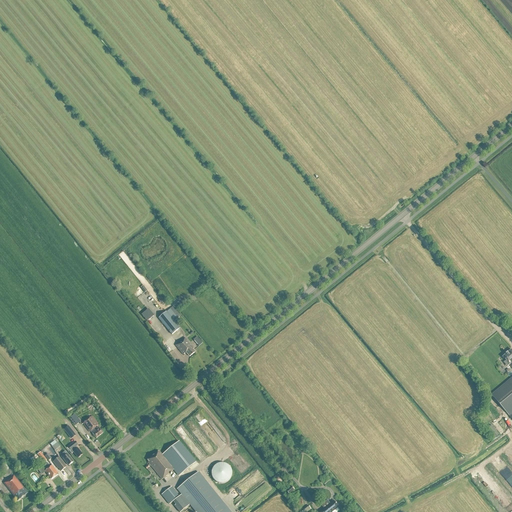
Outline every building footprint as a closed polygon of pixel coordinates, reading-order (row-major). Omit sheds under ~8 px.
[(149,321),(156,315),(150,308),(143,314),(149,321)] [(172,335),(180,328),(174,322),(178,319),(170,309),(158,319),(172,335)] [(197,337),(194,340),(199,347),(202,344),(197,337)] [(189,357),(195,352),(192,348),(192,347),(185,338),(175,345),(183,355),(186,353),(189,357)] [(511,350),(503,357),(506,361),(504,363),(508,367),(510,366),(511,368),(511,379),(492,396),(511,419),(511,350)] [(81,422),(74,414),(69,419),(75,427),(81,422)] [(96,429),(95,427),(98,425),(92,417),(83,424),(89,432),(90,431),(96,439),(103,433),(98,427),(96,429)] [(495,440),(502,435),(494,425),(488,430),(495,440)] [(68,427),(64,430),(71,439),(75,435),(68,427)] [(78,449),(76,447),(78,445),(75,442),(68,447),(71,451),(69,452),(71,454),(73,452),(78,458),(82,455),(78,449)] [(55,451),(60,447),(57,443),(52,447),(55,451)] [(179,443),(163,456),(174,469),(180,477),(196,463),(179,443)] [(163,456),(159,451),(147,461),(149,462),(148,463),(149,465),(145,468),(147,469),(151,466),(162,480),(174,469),(163,456)] [(43,463),(47,460),(40,452),(37,455),(43,463)] [(67,455),(65,452),(62,454),(63,456),(62,457),(63,458),(63,459),(68,466),(73,462),(68,455),(67,455)] [(61,471),(66,467),(59,458),(53,462),(58,469),(59,468),(61,471)] [(243,470),(247,463),(243,460),(239,467),(243,470)] [(50,467),(47,463),(40,469),(43,473),(45,471),(51,479),(58,474),(52,466),(50,467)] [(211,472),(211,474),(211,476),(212,478),(213,480),(215,481),(216,483),(218,483),(220,484),(222,484),(224,483),(226,483),(228,481),(230,480),(231,478),(231,476),(232,474),(232,472),(231,470),(230,468),(229,466),(227,465),(225,464),(223,463),(221,463),(219,464),(217,464),(215,465),(214,467),(213,468),(212,470),(211,472)] [(196,511),(229,511),(197,472),(177,489),(196,511)] [(17,501),(28,493),(14,475),(4,483),(17,501)] [(273,480),(277,485),(280,485),(282,484),(282,481),(278,476),(275,476),(273,477),(273,480)] [(289,495),(294,490),(291,486),(286,491),(289,495)] [(162,495),(169,505),(179,497),(171,487),(162,495)] [(179,511),(180,511),(189,505),(181,495),(178,498),(172,503),(179,511)] [(330,504),(327,500),(321,505),(324,509),(320,511),(332,511),(338,507),(333,501),(330,504)]
